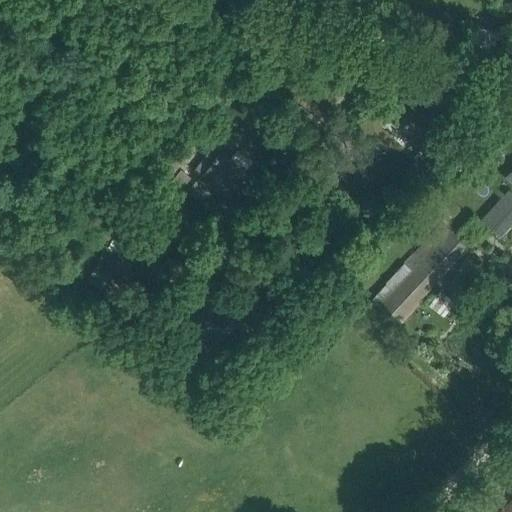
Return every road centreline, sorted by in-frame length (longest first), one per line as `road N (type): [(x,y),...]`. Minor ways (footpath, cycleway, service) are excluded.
road 1 (track): [(511,89),(392,48),(289,153)]
road 2 (unclassified): [(392,48),(250,0)]
road 3 (unclassified): [(415,511),(511,423)]
